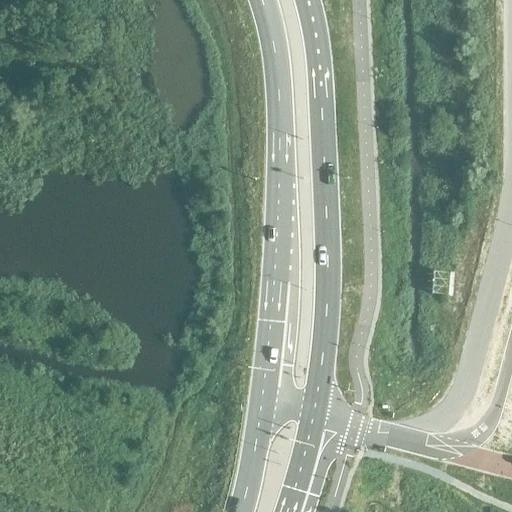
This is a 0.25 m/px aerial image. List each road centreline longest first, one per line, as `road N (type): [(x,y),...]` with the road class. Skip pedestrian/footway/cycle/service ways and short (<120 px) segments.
road 1 (tertiary): [(316,423),(330,241),(309,0)]
road 2 (tertiary): [(263,0),(280,74),(281,211),(261,411)]
